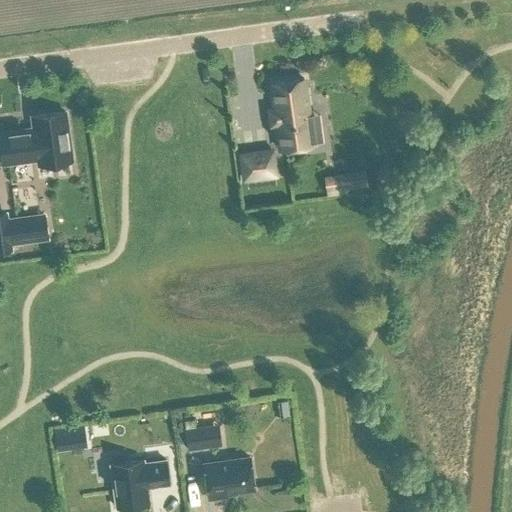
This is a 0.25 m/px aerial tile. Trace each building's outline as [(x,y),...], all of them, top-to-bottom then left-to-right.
[(303,78),(270,82),(279,148),(312,144),(303,78)] [(0,131),(0,156),(1,163),(37,158),(38,164),(71,160),(65,111),(32,115),(34,130),(23,132),(22,129),(0,131)] [(272,150),(240,154),(243,179),(275,175),(272,150)] [(346,188),(367,185),(365,169),(344,172),(346,188)] [(46,237),(43,214),(6,219),(6,213),(0,213),(0,248),(11,247),(10,242),(46,237)] [(279,416),(289,414),(287,399),(277,400),(279,416)] [(195,426),(194,418),(183,419),(184,428),(195,426)] [(184,428),(187,448),(211,445),(209,424),(195,426),(184,428)] [(60,430),(61,449),(91,446),(89,428),(60,430)] [(249,456),(203,462),(208,498),(226,495),(225,491),(253,488),(249,456)] [(169,483),(166,458),(144,461),(143,458),(110,463),(116,506),(149,502),(147,486),(169,483)]
